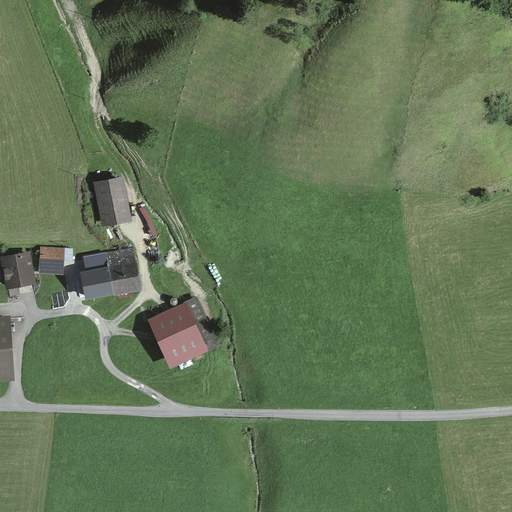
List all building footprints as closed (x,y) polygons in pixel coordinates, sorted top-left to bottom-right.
[(87,186),(95,230),(122,225),(115,181),(87,186)] [(63,249),(42,248),(40,271),(62,272),(63,249)] [(132,248),(107,253),(114,291),(139,286),(132,248)] [(4,257),(9,284),(33,280),(28,253),(4,257)] [(107,253),(82,258),(89,295),(114,291),(107,253)] [(202,355),(178,307),(143,324),(167,372),(202,355)]
